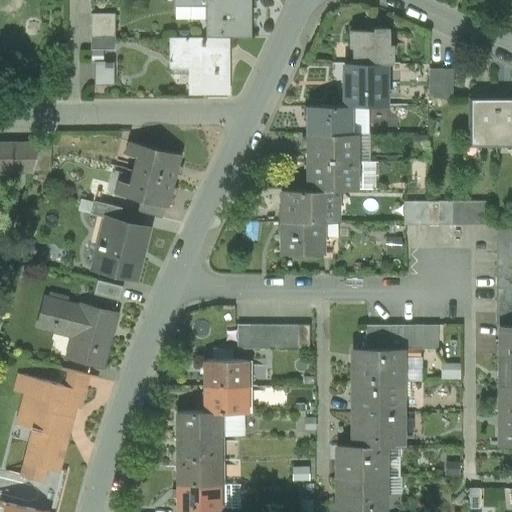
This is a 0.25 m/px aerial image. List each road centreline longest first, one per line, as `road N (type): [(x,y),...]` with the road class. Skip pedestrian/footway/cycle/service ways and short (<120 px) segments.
road 1 (residential): [(91,511),(112,441),(253,115)]
road 2 (residential): [(253,115),(0,117)]
road 3 (residential): [(253,115),(305,0)]
